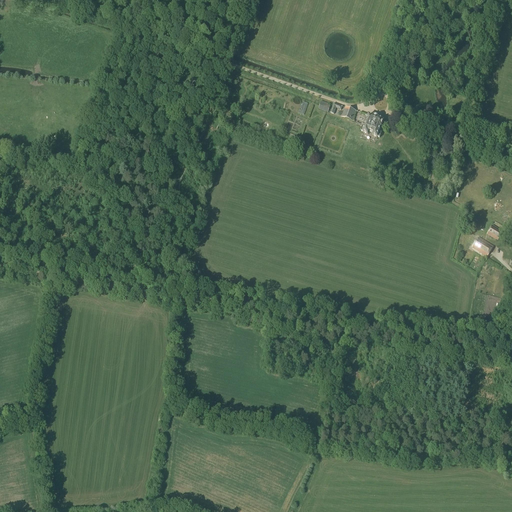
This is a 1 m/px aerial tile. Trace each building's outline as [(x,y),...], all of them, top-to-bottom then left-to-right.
[(328,113),(330,107),(327,105),(328,104),(322,102),(319,109),(325,112),(328,113)] [(341,111),(342,107),(333,104),(330,113),(334,115),(336,109),(341,111)] [(352,122),(355,111),(345,108),(341,118),(352,122)] [(381,128),(384,121),(368,115),(365,123),(366,123),(365,125),(357,122),(356,125),(362,127),(361,131),(363,132),(363,133),(367,134),(368,132),(373,134),(372,136),(377,138),(377,137),(379,138),(381,133),(379,133),(380,128),(381,128)] [(497,241),(503,232),(492,226),(487,235),(497,241)] [(487,258),(493,247),(478,238),(472,248),(487,258)]
